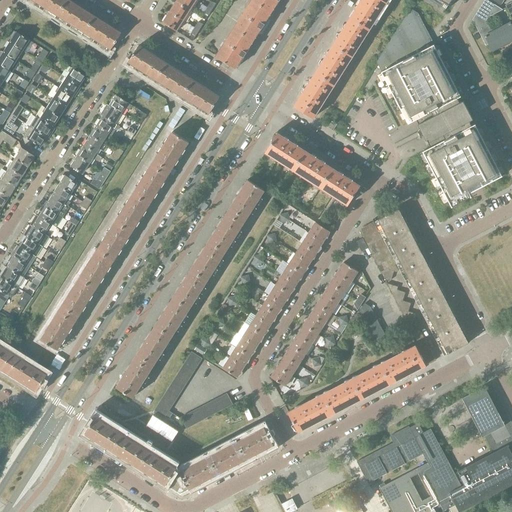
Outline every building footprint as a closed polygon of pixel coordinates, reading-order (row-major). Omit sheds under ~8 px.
[(31,0),(54,15),(63,0),(31,0)] [(63,0),(54,15),(65,21),(81,32),(91,15),(67,0),(63,0)] [(177,0),(177,1),(190,10),(196,0),(177,0)] [(254,40),(271,12),(253,0),(251,0),(234,28),(254,40)] [(253,0),(271,12),(278,0),(253,0)] [(382,0),(361,0),(360,2),(362,3),(359,7),(358,6),(350,18),(369,30),(386,2),(382,0)] [(433,0),(427,0),(437,6),(437,8),(442,8),(443,6),(433,0)] [(502,10),(488,1),(486,0),(485,0),(482,4),(476,14),(473,20),(486,45),(488,43),(492,50),(500,46),(499,44),(508,39),(509,41),(511,39),(511,26),(510,23),(492,32),(486,20),(487,17),(502,10)] [(177,1),(170,12),(183,20),(190,10),(177,1)] [(211,1),(208,7),(212,10),(216,3),(211,1)] [(410,9),(376,62),(377,64),(380,68),(381,71),(408,123),(416,119),(461,96),(454,84),(434,44),(428,32),(418,13),(410,9)] [(163,23),(177,31),(183,20),(170,12),(163,23)] [(81,32),(92,38),(108,49),(119,32),(91,15),(81,32)] [(340,33),(333,45),(352,57),(369,30),(350,18),(343,30),(344,31),(342,34),(340,33)] [(198,22),(195,27),(199,30),(203,24),(198,22)] [(235,68),(254,40),(234,28),(216,56),(235,68)] [(33,43),(15,31),(8,41),(21,50),(26,53),(33,43)] [(8,41),(2,51),(15,60),(21,50),(8,41)] [(166,63),(139,45),(129,62),(156,79),(166,63)] [(323,61),(315,73),(334,85),(352,57),(333,45),(325,57),(327,58),(325,62),(323,61)] [(15,60),(2,51),(0,54),(0,64),(9,70),(15,60)] [(38,54),(36,59),(41,62),(44,58),(40,55),(38,54)] [(55,57),(50,54),(46,60),(51,63),(55,57)] [(29,69),(30,70),(34,73),(41,62),(36,59),(29,69)] [(156,79),(182,96),(193,79),(166,63),(156,79)] [(0,64),(0,79),(2,80),(9,70),(0,64)] [(44,64),(40,70),(44,73),(48,67),(44,64)] [(85,76),(71,68),(65,78),(78,86),(85,76)] [(31,79),(34,73),(30,70),(26,76),(31,79)] [(315,73),(311,79),(308,84),(310,86),(307,89),(306,88),(294,106),(313,118),(334,85),(315,73)] [(42,77),(37,74),(33,81),(38,83),(42,77)] [(78,86),(65,78),(58,88),(72,96),(78,86)] [(182,96),(200,107),(209,113),(220,97),(193,79),(182,96)] [(24,89),(28,83),(24,80),(20,86),(24,89)] [(31,84),(27,91),(31,94),(35,87),(31,84)] [(72,96),(58,88),(52,98),(65,107),(72,96)] [(18,99),(22,93),(17,90),(13,96),(18,99)] [(24,95),(20,101),(25,103),(29,97),(24,95)] [(132,106),(115,95),(108,105),(120,113),(124,107),(129,110),(132,106)] [(65,107),(52,98),(46,108),(59,116),(65,107)] [(11,109),(15,103),(11,100),(7,106),(11,109)] [(18,105),(14,111),(18,114),(22,108),(18,105)] [(102,115),(113,123),(120,113),(108,105),(106,109),(103,108),(100,113),(102,115)] [(59,116),(46,108),(39,118),(52,127),(59,116)] [(0,126),(9,113),(4,110),(0,116),(0,115),(0,126)] [(146,115),(140,111),(137,115),(143,119),(146,115)] [(3,128),(12,134),(16,128),(11,125),(16,118),(11,115),(3,128)] [(119,126),(113,123),(102,115),(95,126),(107,133),(111,136),(115,129),(116,130),(119,126)] [(52,127),(39,118),(36,116),(29,126),(46,137),(52,127)] [(328,128),(333,131),(337,125),(332,122),(328,128)] [(430,147),(423,151),(449,202),(449,203),(469,193),(482,186),(490,182),(503,176),(503,175),(502,175),(482,136),(475,124),(430,147)] [(46,137),(29,126),(23,137),(39,147),(46,137)] [(107,133),(95,126),(89,136),(100,143),(107,133)] [(133,135),(136,131),(129,127),(127,131),(133,135)] [(15,140),(1,131),(0,132),(0,142),(2,140),(12,146),(15,140)] [(133,135),(127,131),(124,135),(130,139),(133,135)] [(189,142),(184,139),(172,131),(154,160),(162,165),(161,167),(162,168),(160,170),(168,175),(189,142)] [(305,151),(293,143),(293,144),(289,141),(290,141),(278,133),(265,152),(293,170),(305,151)] [(106,147),(100,143),(89,136),(82,146),(94,153),(98,148),(103,151),(106,147)] [(101,158),(94,153),(82,146),(76,156),(87,163),(92,157),(99,161),(101,158)] [(117,147),(114,152),(120,156),(123,151),(117,147)] [(13,158),(27,167),(33,156),(20,148),(13,158)] [(333,168),(321,161),(320,161),(316,159),(317,158),(305,151),(293,170),(320,187),(333,168)] [(120,156),(114,152),(111,156),(117,160),(120,156)] [(87,163),(76,156),(69,166),(81,174),(87,163)] [(13,158),(7,168),(20,176),(27,167),(13,158)] [(150,204),(168,175),(160,170),(162,168),(161,167),(162,165),(154,160),(133,193),(150,204)] [(107,176),(110,172),(104,167),(101,172),(107,176)] [(14,187),(20,176),(7,168),(1,178),(14,187)] [(320,187),(332,195),(348,205),(360,186),(348,178),(347,179),(344,177),(344,176),(333,168),(320,187)] [(95,180),(93,179),(89,184),(98,190),(107,176),(101,172),(95,180)] [(57,186),(69,193),(76,183),(64,175),(57,186)] [(1,178),(0,179),(0,192),(7,197),(14,187),(1,178)] [(248,180),(227,213),(234,217),(236,215),(237,215),(238,213),(246,219),(265,190),(258,186),(255,184),(248,180)] [(51,196),(63,203),(67,206),(70,202),(65,199),(69,193),(57,186),(51,196)] [(132,232),(150,204),(133,193),(115,221),(132,232)] [(56,214),(63,203),(51,196),(44,206),(56,214)] [(85,197),(82,201),(89,205),(91,201),(85,197)] [(89,205),(82,201),(79,206),(86,210),(89,205)] [(38,216),(50,223),(55,227),(62,217),(56,214),(44,206),(42,205),(39,210),(41,211),(38,216)] [(468,343),(398,209),(378,219),(383,228),(400,262),(446,350),(448,353),(468,343)] [(237,215),(236,215),(234,217),(227,213),(209,241),(225,251),(246,219),(238,213),(237,215)] [(34,221),(31,226),(49,237),(52,232),(46,229),(50,223),(38,216),(37,216),(35,215),(32,220),(34,221)] [(69,222),(75,226),(78,222),(72,217),(69,222)] [(400,262),(383,228),(378,219),(375,221),(379,229),(377,230),(373,222),(363,227),(360,233),(363,238),(368,249),(384,278),(391,280),(394,272),(396,272),(399,271),(395,265),(400,262)] [(113,261),(132,232),(115,221),(97,250),(113,261)] [(75,226),(69,222),(66,226),(73,230),(75,226)] [(315,222),(309,233),(323,242),(326,237),(327,238),(329,231),(315,222)] [(26,230),(28,232),(25,236),(42,247),(49,237),(31,226),(31,227),(29,225),(26,230)] [(320,247),(323,242),(309,233),(302,243),(316,252),(321,247),(320,247)] [(25,236),(18,247),(30,254),(31,253),(36,257),(42,247),(25,236)] [(56,242),(62,246),(65,242),(59,238),(56,242)] [(361,252),(368,249),(363,238),(356,242),(361,252)] [(209,241),(191,269),(207,280),(225,251),(209,241)] [(62,246),(56,242),(53,246),(60,250),(62,246)] [(302,243),(296,254),(310,263),(313,258),(314,258),(316,252),(302,243)] [(12,257),(24,264),(30,254),(18,247),(12,257)] [(96,288),(113,261),(97,250),(80,278),(96,288)] [(296,254),(289,264),(303,273),(307,268),(307,267),(310,263),(296,254)] [(28,267),(24,264),(12,257),(5,267),(23,279),(24,278),(21,276),(28,267)] [(50,267),(52,262),(46,258),(43,263),(50,267)] [(337,273),(350,282),(359,268),(353,264),(351,267),(343,262),(339,268),(340,268),(337,273)] [(50,267),(43,263),(41,267),(47,271),(50,267)] [(301,279),(303,273),(289,264),(282,275),(296,284),(299,279),(301,279)] [(5,267),(0,275),(0,277),(17,288),(23,279),(5,267)] [(190,308),(207,280),(191,269),(173,297),(190,308)] [(330,284),(344,292),(350,282),(337,273),(334,278),(333,277),(330,284)] [(282,275),(276,285),(290,293),(294,289),(293,288),(296,284),(282,275)] [(17,288),(0,277),(0,292),(4,295),(5,294),(8,296),(11,298),(17,288)] [(30,283),(37,287),(39,282),(33,278),(30,283)] [(59,311),(67,316),(68,314),(69,315),(71,312),(78,317),(96,288),(80,278),(59,311)] [(37,287),(30,283),(28,287),(34,291),(37,287)] [(344,292),(330,284),(326,289),(327,289),(324,294),(337,303),(342,306),(345,301),(340,298),(344,292)] [(276,285),(269,295),(283,304),(286,300),(287,300),(290,293),(276,285)] [(405,293),(396,290),(394,289),(393,295),(403,298),(405,293)] [(27,301),(30,297),(24,293),(21,297),(27,301)] [(337,303),(324,294),(321,298),(320,298),(317,304),(331,313),(337,303)] [(280,309),(283,304),(269,295),(262,306),(277,314),(281,310),(280,309)] [(173,297),(155,326),(172,336),(190,308),(173,297)] [(410,303),(402,301),(400,300),(398,305),(409,309),(410,303)] [(331,313),(317,304),(313,309),(313,310),(310,315),(324,324),(331,313)] [(370,307),(364,304),(359,312),(362,319),(368,310),(370,307)] [(262,306),(256,316),(270,325),(273,320),(274,321),(277,314),(262,306)] [(221,308),(218,312),(225,317),(228,313),(222,309),(221,308)] [(373,314),(368,310),(362,319),(366,325),(371,316),(373,314)] [(69,315),(68,314),(67,316),(59,311),(41,339),(57,350),(78,317),(71,312),(69,315)] [(416,314),(408,311),(406,311),(404,316),(414,320),(416,314)] [(324,324),(310,315),(308,319),(307,319),(304,325),(318,334),(324,324)] [(267,329),(270,325),(256,316),(249,327),(263,335),(268,330),(267,329)] [(369,332),(374,323),(376,320),(371,316),(366,325),(369,332)] [(422,325),(413,322),(412,322),(410,327),(420,331),(422,325)] [(379,326),(374,323),(369,332),(372,337),(378,329),(379,326)] [(318,334),(304,325),(300,330),(300,331),(297,335),(311,344),(318,334)] [(137,354),(145,359),(143,361),(144,362),(142,364),(151,369),(172,336),(155,326),(137,354)] [(243,337),(248,340),(257,346),(260,341),(261,341),(263,335),(249,327),(243,337)] [(375,344),(381,335),(383,332),(378,329),(372,337),(375,344)] [(417,341),(423,337),(421,333),(414,336),(417,341)] [(291,346),(304,355),(311,344),(297,335),(294,340),(293,340),(291,346)] [(385,338),(381,335),(375,344),(378,349),(385,338)] [(257,346),(248,340),(243,337),(236,347),(250,356),(255,351),(254,350),(257,346)] [(421,350),(428,346),(426,342),(419,345),(421,350)] [(391,383),(397,380),(403,377),(402,375),(406,373),(407,374),(426,365),(416,345),(380,363),(391,383)] [(0,369),(0,370),(5,363),(7,364),(8,363),(10,364),(15,356),(0,346),(0,369)] [(284,356),(298,365),(304,355),(291,346),(286,351),(287,351),(284,356)] [(236,347),(229,358),(243,367),(246,362),(247,363),(248,362),(250,356),(236,347)] [(426,359),(433,355),(431,351),(424,354),(426,359)] [(198,364),(202,358),(191,352),(188,357),(198,364)] [(144,362),(143,361),(145,359),(137,354),(116,387),(133,398),(151,369),(142,364),(144,362)] [(426,359),(429,363),(435,360),(433,355),(426,359)] [(33,391),(44,374),(15,356),(10,364),(8,363),(7,364),(5,363),(0,370),(17,381),(21,383),(33,391)] [(278,366),(291,376),(298,365),(284,356),(281,361),(280,360),(278,366)] [(184,362),(195,369),(198,364),(188,357),(184,362)] [(243,367),(229,358),(223,368),(237,377),(241,372),(241,371),(243,367)] [(191,374),(195,369),(184,362),(181,368),(191,374)] [(362,398),(374,392),(373,390),(377,388),(378,390),(391,383),(380,363),(352,378),(362,398)] [(278,366),(273,371),(274,372),(271,377),(285,386),(291,376),(278,366)] [(188,380),(191,374),(181,368),(178,373),(188,380)] [(174,379),(185,385),(188,380),(178,373),(174,379)] [(350,405),(362,398),(352,378),(323,393),(333,413),(346,407),(345,405),(349,403),(350,405)] [(181,390),(185,385),(174,379),(171,384),(181,390)] [(178,396),(181,390),(171,384),(167,389),(178,396)] [(482,498),(483,500),(511,484),(511,454),(511,453),(510,450),(511,449),(511,422),(493,387),(487,390),(485,386),(462,398),(482,437),(484,435),(494,453),(463,469),(463,467),(459,469),(461,475),(456,477),(430,429),(423,433),(418,423),(409,428),(408,426),(390,436),(393,442),(357,461),(368,482),(373,480),(423,454),(428,462),(379,488),(391,511),(441,511),(455,505),(459,511),(460,511),(473,504),(473,503),(482,498)] [(174,401),(178,396),(167,389),(164,395),(174,401)] [(321,420),(333,413),(323,393),(288,411),(298,432),(317,422),(316,420),(320,418),(321,420)] [(221,397),(227,407),(232,405),(227,394),(221,397)] [(171,407),(174,401),(164,395),(161,400),(171,407)] [(221,410),(227,407),(221,397),(215,400),(221,410)] [(168,411),(171,407),(161,400),(157,405),(168,412),(168,411)] [(215,413),(221,410),(215,400),(210,403),(215,413)] [(203,406),(209,417),(215,414),(209,403),(203,406)] [(154,411),(164,417),(168,412),(157,405),(154,411)] [(203,406),(198,409),(203,420),(209,417),(203,406)] [(192,412),(198,423),(203,420),(198,409),(192,412)] [(198,423),(192,412),(186,415),(192,426),(198,423)] [(186,415),(181,418),(186,429),(192,426),(186,415)] [(95,416),(85,432),(112,450),(122,433),(95,416)] [(245,459),(273,444),(264,427),(252,434),(236,442),(245,459)] [(112,450),(122,456),(139,467),(149,450),(122,433),(112,450)] [(236,442),(224,448),(208,457),(217,474),(245,459),(236,442)] [(139,467),(149,473),(166,484),(167,484),(176,469),(177,468),(149,450),(139,467)] [(180,471),(188,488),(189,489),(217,474),(208,457),(180,471)] [(188,488),(180,471),(176,469),(167,484),(180,492),(188,488)] [(292,498),(281,504),(285,511),(291,511),(297,509),(292,498)]
